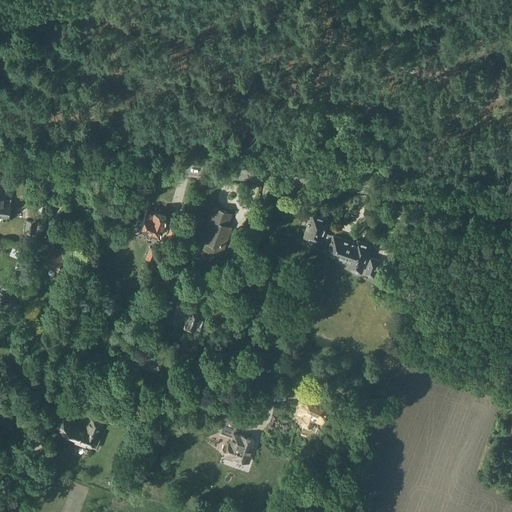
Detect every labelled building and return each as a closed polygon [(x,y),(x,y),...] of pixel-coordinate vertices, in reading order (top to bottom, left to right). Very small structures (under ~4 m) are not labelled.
[(0,216),(7,217),(7,215),(9,215),(11,200),(5,199),(6,189),(0,187),(0,216)] [(202,241),(211,244),(208,251),(221,256),(228,236),(223,235),(229,219),(225,217),(226,212),(214,207),(202,241)] [(143,221),(138,219),(135,226),(158,235),(166,216),(147,209),(143,221)] [(329,219),(313,213),(305,236),(321,242),(323,237),(324,232),(325,232),(329,219)] [(27,220),(26,233),(37,234),(42,221),(27,220)] [(171,226),(156,264),(156,265),(163,268),(178,229),(171,226)] [(324,232),(323,237),(332,240),(329,247),(330,247),(329,252),(339,256),(338,258),(339,260),(345,262),(347,260),(352,261),(352,262),(358,244),(353,242),(353,244),(350,243),(350,241),(335,235),(334,236),(325,232),(324,232)] [(33,253),(28,266),(37,270),(41,262),(58,268),(63,255),(63,254),(68,257),(78,239),(69,234),(60,251),(38,242),(33,253)] [(369,264),(366,274),(374,277),(380,260),(372,258),(371,260),(367,258),(371,245),(359,241),(358,244),(352,262),(352,261),(349,269),(361,273),(365,263),(369,264)] [(415,282),(408,299),(419,304),(426,287),(415,282)] [(167,287),(165,295),(176,298),(178,290),(167,287)] [(202,313),(190,308),(183,325),(195,330),(197,326),(201,327),(204,320),(202,320),(204,315),(202,314),(202,313)] [(163,311),(160,321),(170,325),(174,315),(163,311)] [(137,348),(132,361),(157,370),(162,357),(137,348)] [(266,387),(252,384),(250,395),(264,398),(266,387)] [(303,416),(300,423),(312,428),(314,421),(322,424),(330,403),(303,393),(299,403),(300,404),(296,413),(303,416)] [(227,410),(219,433),(231,437),(230,442),(229,441),(228,443),(226,442),(223,444),(222,448),(224,452),(226,452),(225,455),(248,463),(250,459),(252,452),(249,452),(253,439),(234,433),(235,429),(236,429),(241,415),(227,410)] [(86,431),(71,426),(64,417),(55,425),(64,436),(91,447),(100,423),(91,419),(86,431)] [(310,511),(311,511),(292,503),(288,511),(310,511)]
